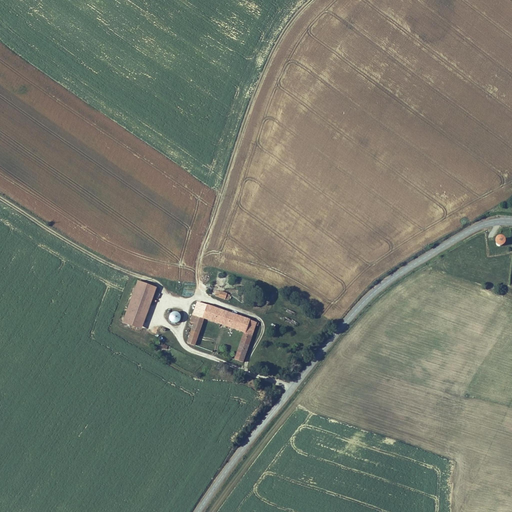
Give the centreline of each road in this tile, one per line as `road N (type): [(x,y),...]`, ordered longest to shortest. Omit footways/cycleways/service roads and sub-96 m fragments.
road 1 (track): [(290,389),(191,350),(180,329),(261,75),(310,0)]
road 2 (tertiary): [(511,222),(458,235),(370,294),(199,511)]
road 3 (track): [(187,304),(0,196)]
